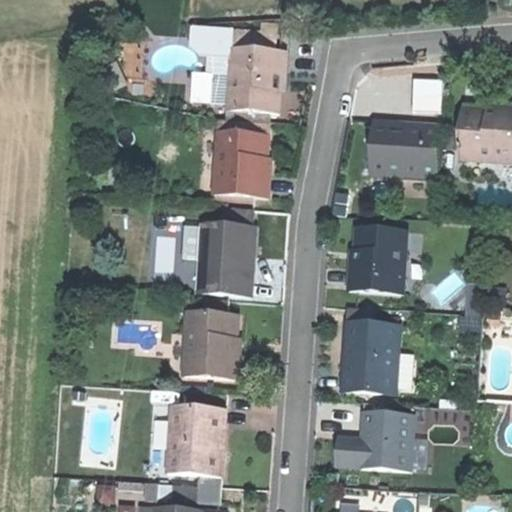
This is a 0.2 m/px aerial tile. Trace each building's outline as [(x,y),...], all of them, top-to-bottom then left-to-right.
[(236,48),(232,113),(274,115),(282,115),(283,94),(284,77),(290,78),(292,51),(236,48)] [(511,111),(502,111),(502,115),(487,114),(464,113),(462,164),(511,166),(511,111)] [(232,113),(232,125),(274,128),(274,115),(232,113)] [(223,125),(223,135),(273,138),(274,128),(232,125),(223,125)] [(405,128),(375,126),(372,179),(441,183),(443,136),(404,134),(405,128)] [(420,128),(405,128),(404,134),(443,136),(444,130),(420,128)] [(202,197),(219,198),(223,135),(205,134),(202,197)] [(273,138),(223,135),(219,198),(220,198),(257,200),(273,201),(274,176),(271,176),(272,161),(273,138)] [(230,212),(229,222),(236,222),(236,229),(256,230),(257,213),(230,212)] [(229,228),(206,227),(203,296),(250,298),(252,260),(257,260),(257,251),(258,230),(256,230),(236,229),(229,228)] [(408,235),(359,233),(358,255),(357,270),(352,270),(351,296),(406,298),(408,235)] [(212,303),(212,316),(232,317),(233,304),(212,303)] [(351,313),(350,328),(378,329),(378,314),(351,313)] [(212,316),(190,315),(188,378),(243,380),(244,356),(240,355),(241,340),(242,317),(232,317),(212,316)] [(491,327),(500,327),(500,318),(491,318),(491,327)] [(385,320),(385,329),(399,330),(399,321),(385,320)] [(352,392),(345,392),(345,396),(356,396),(396,398),(400,398),(403,330),(399,330),(385,329),(378,329),(350,328),(347,328),(346,357),(353,357),(352,392)] [(202,479),(224,480),(226,450),(219,450),(221,411),(173,408),(169,478),(202,479)] [(485,425),(495,425),(496,410),(485,409),(485,425)] [(228,411),(221,411),(219,450),(226,450),(227,434),(228,411)] [(340,469),(413,474),(417,421),(372,418),(370,444),(364,444),(342,442),(340,469)] [(224,490),(224,480),(202,479),(201,489),(224,490)] [(223,508),(224,490),(201,489),(200,507),(223,508)]
